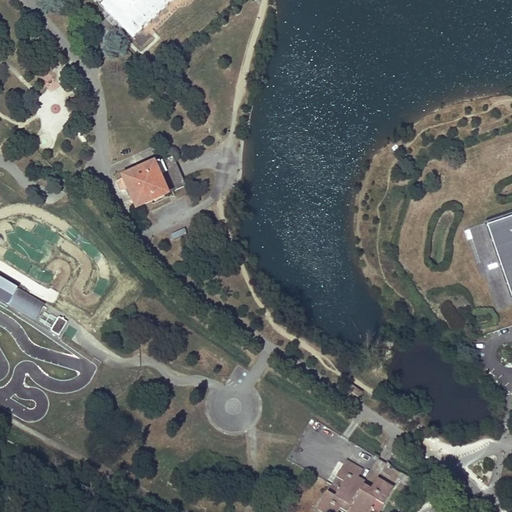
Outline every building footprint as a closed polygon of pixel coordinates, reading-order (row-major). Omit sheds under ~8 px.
[(95,0),(131,37),(170,0),(95,0)] [(133,39),(140,50),(151,42),(144,32),(133,39)] [(139,106),(138,116),(150,116),(151,107),(139,106)] [(117,177),(122,188),(130,184),(139,204),(174,188),(160,157),(144,165),(142,161),(133,165),(135,169),(117,177)] [(511,216),(488,225),(511,294),(511,216)] [(174,241),(187,235),(185,229),(171,234),(174,241)] [(0,302),(8,307),(8,306),(33,321),(42,305),(17,290),(19,288),(0,276),(0,302)] [(51,331),(59,335),(67,322),(59,317),(51,331)] [(346,388),(358,397),(362,392),(349,383),(346,388)] [(392,489),(384,484),(376,480),(372,486),(358,478),(362,471),(347,462),(338,478),(343,481),(334,497),(329,494),(321,509),(326,511),(338,511),(339,511),(340,511),(370,511),(378,499),(384,503),(392,489)]
